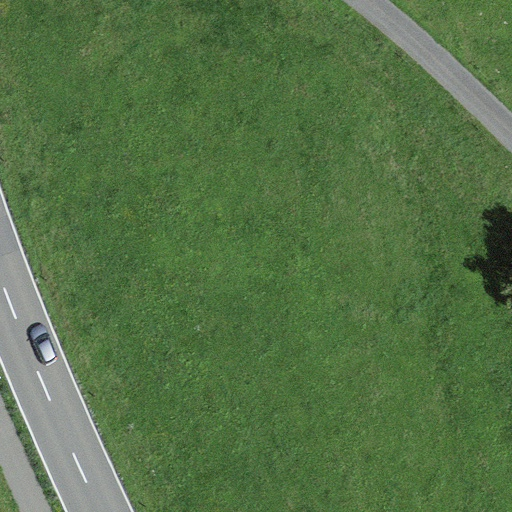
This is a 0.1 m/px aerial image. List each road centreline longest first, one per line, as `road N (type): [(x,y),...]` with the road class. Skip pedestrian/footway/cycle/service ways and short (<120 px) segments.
road 1 (secondary): [(102,511),(0,278)]
road 2 (track): [(511,136),(408,36),(354,0)]
